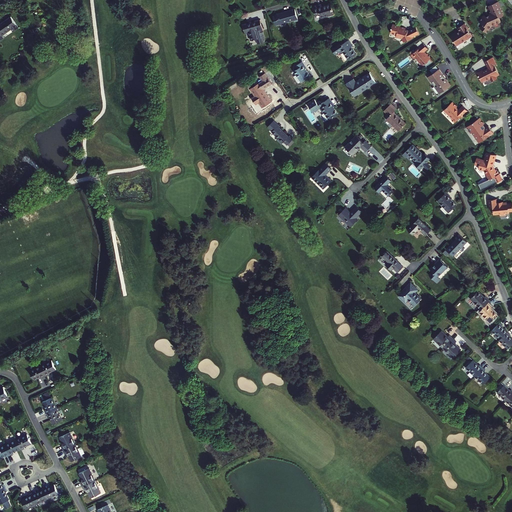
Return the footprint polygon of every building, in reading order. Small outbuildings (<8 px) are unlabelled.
[(322,4),(314,6),(316,16),(320,14),(321,18),(334,14),(331,3),(322,6),(322,4)] [(489,6),(493,15),(490,16),(486,18),(486,16),(484,17),(480,24),(483,26),(481,30),(487,33),(492,26),(501,22),(500,19),(501,19),(502,17),(503,16),(499,8),(497,3),(489,6)] [(282,14),(281,13),(277,14),(277,15),(273,16),(276,25),(294,20),(294,22),(299,20),(295,9),(283,12),(284,13),(282,14)] [(19,27),(11,16),(0,23),(0,40),(4,38),(2,35),(12,28),(14,31),(19,27)] [(260,19),(252,22),(248,24),(248,23),(247,23),(243,24),(245,33),(249,32),(251,40),(259,38),(257,32),(263,30),(260,19)] [(402,38),(404,42),(413,38),(413,37),(419,34),(416,28),(408,31),(408,32),(406,31),(406,30),(406,29),(401,27),(393,24),(392,29),(391,33),(398,35),(397,37),(402,38)] [(456,46),(461,43),(461,44),(466,41),(466,40),(468,39),(469,40),(472,38),(468,32),(469,31),(464,24),(457,29),(459,32),(456,34),(455,33),(451,36),(451,37),(450,38),(456,46)] [(349,40),(339,46),(348,60),(357,54),(351,46),(353,45),(349,40)] [(428,51),(424,45),(413,52),(413,53),(410,56),(413,60),(414,59),(421,68),(428,63),(427,62),(431,60),(427,55),(425,56),(423,53),(428,51)] [(487,82),(490,80),(491,80),(492,82),(497,80),(496,77),(499,76),(494,66),(495,65),(492,58),(484,62),(488,69),(487,70),(487,69),(484,71),(485,72),(483,72),(482,72),(482,71),(477,73),(482,83),(486,81),(487,82)] [(307,68),(302,61),(292,68),(301,82),(310,76),(305,69),(307,68)] [(443,77),(444,76),(439,70),(433,74),(429,76),(430,77),(428,78),(440,95),(451,87),(446,80),(445,80),(443,77)] [(272,102),(267,94),(263,89),(273,83),(273,82),(266,72),(261,76),(263,80),(250,89),(255,96),(252,98),(256,104),(259,102),(263,107),(272,102)] [(356,82),(354,79),(346,83),(352,92),(354,96),(361,92),(376,82),(370,73),(356,82)] [(329,119),(338,114),(333,106),(334,105),(329,98),(320,104),(322,107),(320,108),(323,113),(324,112),(329,119)] [(399,131),(406,124),(394,112),(397,109),(391,103),(384,110),(390,116),(387,119),(399,131)] [(455,109),(456,108),(457,107),(452,103),(446,109),(451,114),(450,115),(453,118),(453,119),(456,122),(461,117),(462,118),(468,111),(462,106),(458,110),(457,111),(455,109)] [(490,126),(487,128),(486,129),(484,125),(485,124),(481,118),(468,127),(472,133),(474,132),(481,142),(495,133),(490,126)] [(280,126),(274,120),(268,127),(272,131),(272,132),(278,138),(277,139),(282,144),(284,142),(287,145),(293,139),(290,136),(289,136),(279,127),(280,126)] [(356,135),(345,147),(353,155),(359,149),(361,147),(366,151),(372,146),(366,140),(363,142),(356,135)] [(420,169),(430,159),(425,153),(423,155),(419,151),(413,144),(403,154),(406,158),(408,155),(416,163),(415,164),(420,169)] [(494,166),(497,154),(488,152),(486,160),(478,158),(476,164),(480,165),(480,167),(486,169),(488,174),(487,174),(489,179),(495,177),(500,174),(498,169),(497,170),(496,170),(494,166)] [(332,169),(326,163),(312,177),(320,185),(323,189),(332,181),(328,177),(327,178),(325,175),(327,173),(332,169)] [(380,193),(382,190),(389,196),(393,191),(387,185),(391,180),(386,175),(374,187),(380,193)] [(452,198),(446,192),(437,200),(449,212),(457,205),(453,201),(451,199),(452,198)] [(497,203),(497,202),(496,200),(488,201),(489,210),(493,209),(494,215),(500,214),(500,216),(506,215),(506,214),(509,213),(509,211),(511,211),(511,203),(507,204),(507,203),(503,203),(503,202),(497,203)] [(350,212),(345,208),(338,215),(350,227),(357,220),(356,218),(362,212),(356,206),(350,212)] [(419,228),(426,235),(431,230),(419,218),(408,229),(413,234),(419,228)] [(467,242),(459,234),(456,238),(457,239),(450,245),(457,252),(467,242)] [(398,272),(403,266),(394,258),(387,251),(382,256),(389,262),(386,265),(391,270),(393,268),(398,272)] [(435,263),(435,264),(430,269),(432,271),(429,275),(437,283),(441,279),(438,277),(448,267),(439,259),(435,263)] [(411,282),(405,288),(398,295),(406,302),(408,300),(414,305),(422,298),(415,292),(418,289),(411,282)] [(470,298),(481,309),(488,303),(490,300),(485,296),(484,297),(478,291),(470,298)] [(492,307),(488,303),(481,309),(479,311),(490,322),(498,314),(491,308),(492,307)] [(492,331),(500,339),(508,332),(502,326),(503,325),(500,322),(492,331)] [(444,348),(453,338),(450,335),(448,336),(442,330),(434,339),(444,348)] [(500,339),(499,340),(508,349),(511,344),(511,338),(509,336),(510,335),(508,332),(500,339)] [(456,341),(453,338),(444,348),(453,357),(461,349),(455,343),(456,341)] [(52,360),(41,365),(46,376),(50,374),(49,373),(51,371),(56,369),(52,360)] [(466,367),(475,376),(483,367),(480,365),(479,366),(473,360),(466,367)] [(34,379),(42,376),(42,378),(46,376),(41,365),(30,370),(34,379)] [(483,367),(475,376),(483,384),(490,377),(485,371),(486,370),(483,367)] [(506,401),(511,394),(511,390),(511,391),(505,385),(497,393),(506,401)] [(43,402),(46,409),(45,410),(46,413),(57,408),(52,397),(43,402)] [(62,419),(57,408),(46,413),(48,417),(49,416),(53,423),(62,419)] [(70,432),(60,437),(64,445),(61,446),(63,450),(76,444),(70,432)] [(27,434),(16,439),(20,448),(21,449),(25,448),(24,446),(32,443),(27,434)] [(16,439),(5,444),(10,455),(14,453),(13,452),(20,448),(16,439)] [(10,455),(5,444),(0,446),(0,457),(6,455),(7,456),(10,455)] [(82,456),(76,444),(63,450),(65,454),(68,453),(71,461),(82,456)] [(89,468),(79,473),(83,481),(81,482),(83,486),(95,480),(89,468)] [(95,480),(83,486),(85,490),(87,489),(91,497),(101,492),(95,480)] [(43,489),(48,498),(59,493),(54,484),(47,487),(46,486),(43,487),(43,489)] [(6,488),(0,490),(0,503),(9,499),(6,492),(7,491),(6,488)] [(32,492),(37,503),(48,498),(43,489),(36,492),(35,491),(32,492)] [(26,508),(37,503),(32,492),(28,494),(29,496),(22,499),(26,508)]
